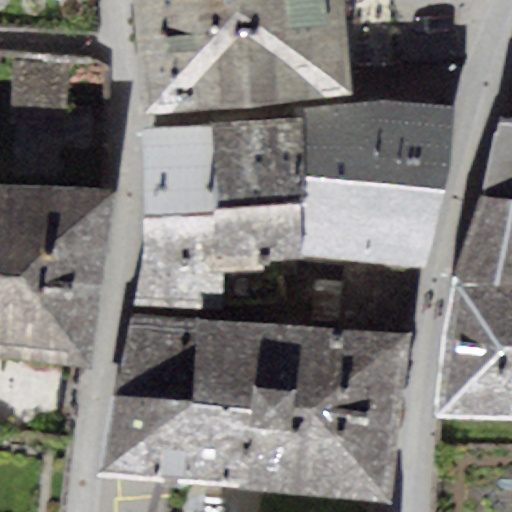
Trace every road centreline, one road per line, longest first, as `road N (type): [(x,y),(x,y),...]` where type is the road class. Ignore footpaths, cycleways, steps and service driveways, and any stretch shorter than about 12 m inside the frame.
road 1 (residential): [(125,0),(136,116),(127,285),(90,431),(82,511)]
road 2 (residential): [(511,66),(450,254),(408,511)]
